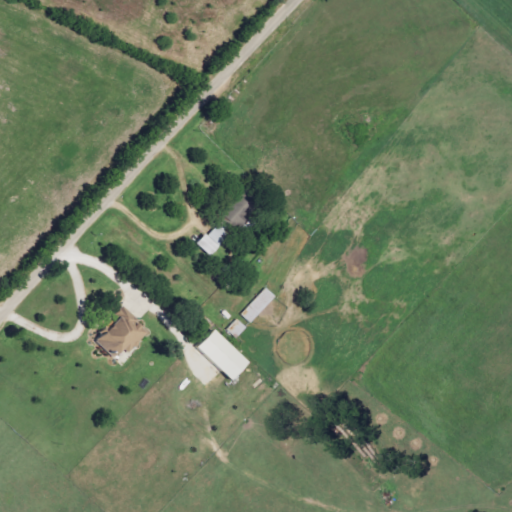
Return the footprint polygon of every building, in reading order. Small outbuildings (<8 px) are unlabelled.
[(219,212),(231,226),(248,211),(235,197),(219,212)] [(226,235),(217,225),(206,236),(204,233),(194,242),(205,254),(226,235)] [(239,314),(248,323),(274,297),(265,288),(239,314)] [(91,345),(112,323),(108,320),(119,309),(136,325),(134,327),(144,336),(134,347),(132,352),(129,350),(124,356),(120,353),(111,363),(91,345)] [(234,338),(244,327),(235,319),(225,330),(234,338)] [(191,352),(208,335),(242,368),(224,386),(191,352)]
